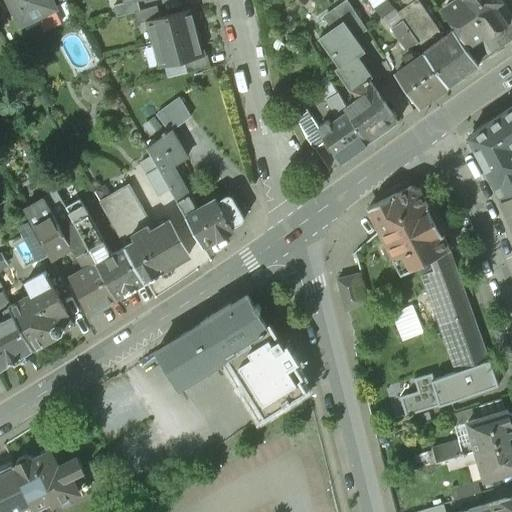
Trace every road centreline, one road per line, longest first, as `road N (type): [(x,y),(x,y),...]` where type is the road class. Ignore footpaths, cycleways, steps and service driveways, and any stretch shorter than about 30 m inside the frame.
road 1 (secondary): [(294,229),(0,418)]
road 2 (residential): [(294,229),(371,511)]
road 3 (residential): [(235,0),(294,229)]
road 4 (secondary): [(443,123),(294,229)]
road 5 (residential): [(443,123),(497,235),(511,289)]
